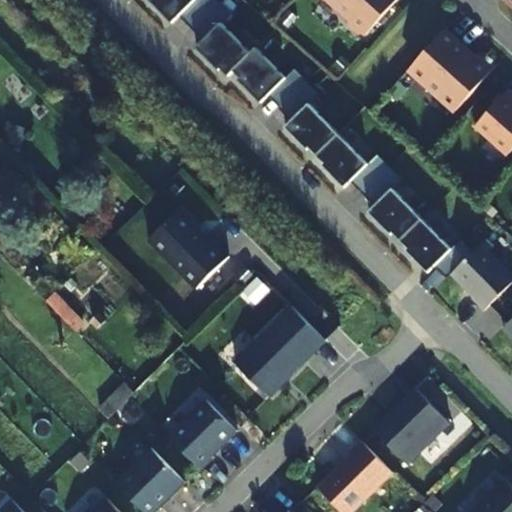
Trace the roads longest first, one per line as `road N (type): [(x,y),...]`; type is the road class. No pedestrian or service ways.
road 1 (residential): [(108,0),(431,315)]
road 2 (residential): [(217,511),(431,315)]
